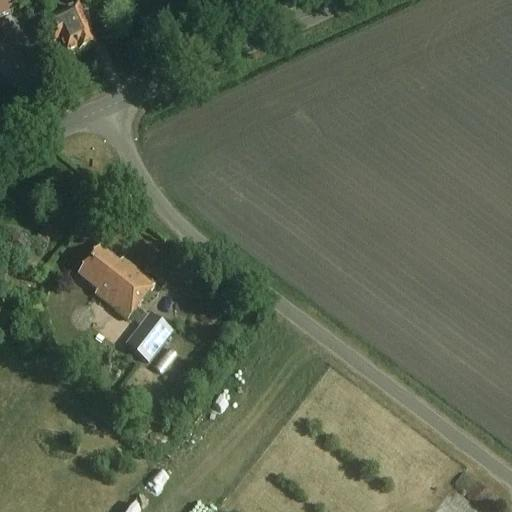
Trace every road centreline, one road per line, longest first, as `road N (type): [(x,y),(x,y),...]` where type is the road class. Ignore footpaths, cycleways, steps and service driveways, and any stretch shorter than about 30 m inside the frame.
road 1 (unclassified): [(511,479),(175,221),(104,108)]
road 2 (tertiary): [(104,108),(343,0)]
